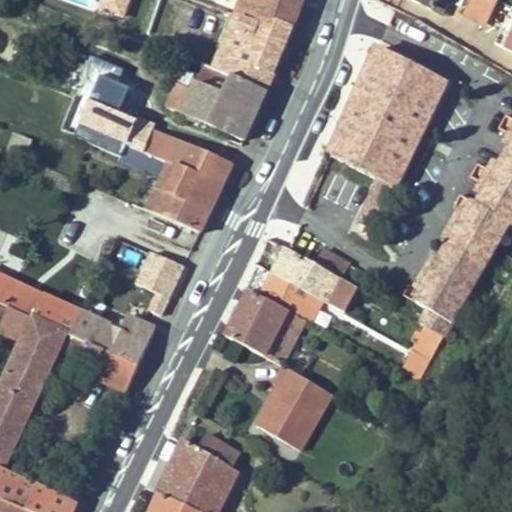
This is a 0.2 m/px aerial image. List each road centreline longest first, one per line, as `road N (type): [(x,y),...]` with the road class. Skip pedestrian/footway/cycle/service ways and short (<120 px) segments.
road 1 (secondary): [(332,0),(284,134),(140,393),(88,511)]
road 2 (secondary): [(111,511),(227,262),(290,167),(353,0)]
